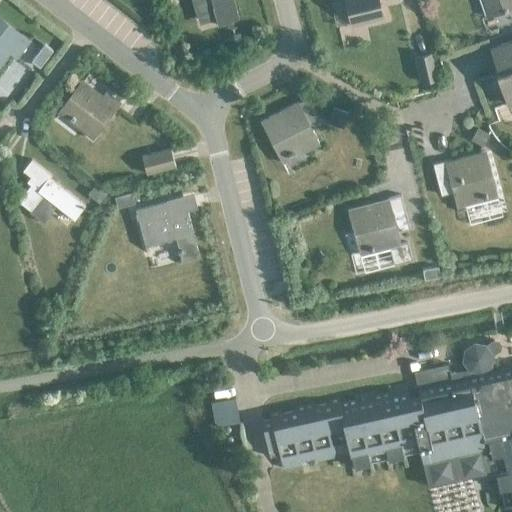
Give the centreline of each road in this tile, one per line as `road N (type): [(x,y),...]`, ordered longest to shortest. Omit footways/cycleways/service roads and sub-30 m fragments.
road 1 (unclassified): [(264,340),(0,387)]
road 2 (unclassified): [(264,340),(511,294)]
road 3 (unclassified): [(264,340),(203,109)]
road 4 (unclassified): [(203,109),(86,27)]
road 5 (residential): [(391,134),(385,109),(293,56)]
